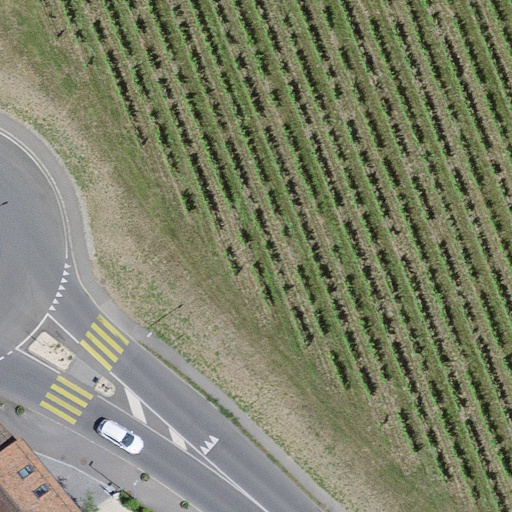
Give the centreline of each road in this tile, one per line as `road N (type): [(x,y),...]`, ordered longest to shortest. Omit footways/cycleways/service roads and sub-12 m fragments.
road 1 (secondary): [(6,312),(253,511)]
road 2 (secondary): [(6,312),(26,285),(34,252),(31,219),(0,172)]
